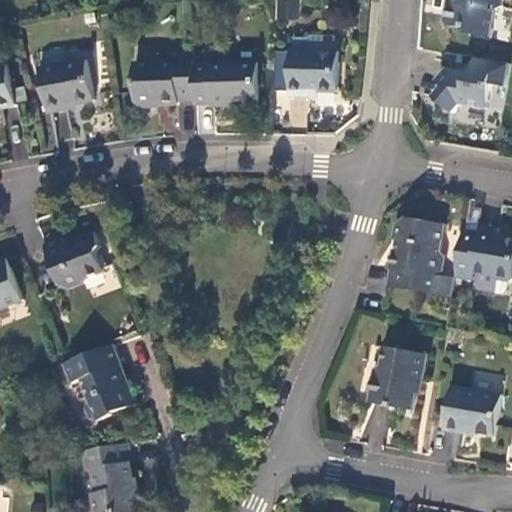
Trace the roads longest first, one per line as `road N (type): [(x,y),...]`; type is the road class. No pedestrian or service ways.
road 1 (residential): [(0,200),(67,180),(184,166),(378,168)]
road 2 (residential): [(378,168),(289,439)]
road 3 (residential): [(511,497),(337,467),(289,439)]
road 4 (residential): [(397,0),(378,168)]
road 5 (residential): [(378,168),(511,188)]
